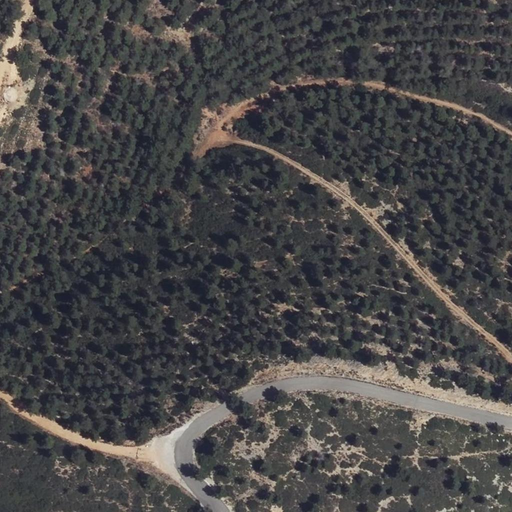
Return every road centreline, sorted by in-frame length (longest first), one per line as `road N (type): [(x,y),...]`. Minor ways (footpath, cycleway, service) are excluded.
road 1 (track): [(511,356),(354,201),(219,129),(280,83),(310,79),(372,84),(511,131)]
road 2 (unclassified): [(219,511),(184,467),(185,437),(272,388),(353,386),(511,421)]
road 3 (track): [(182,460),(69,435),(0,392)]
